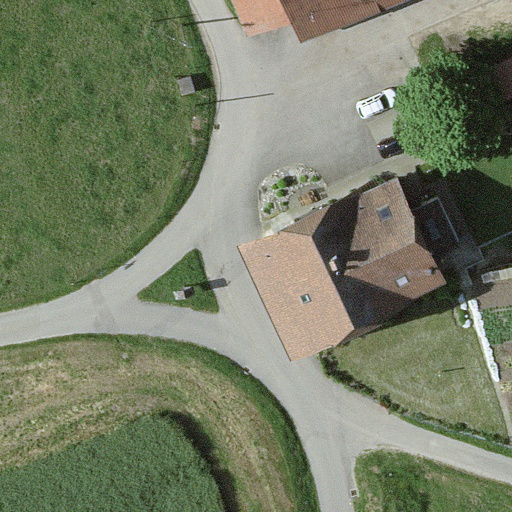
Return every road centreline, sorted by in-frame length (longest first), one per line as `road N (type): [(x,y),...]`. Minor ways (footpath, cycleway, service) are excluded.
road 1 (unclassified): [(217,202),(242,85),(208,0)]
road 2 (unclassified): [(335,511),(322,416),(246,332)]
road 3 (unclassified): [(90,316),(217,202)]
road 4 (unclassified): [(90,316),(246,332)]
road 5 (unclassified): [(246,332),(217,202)]
